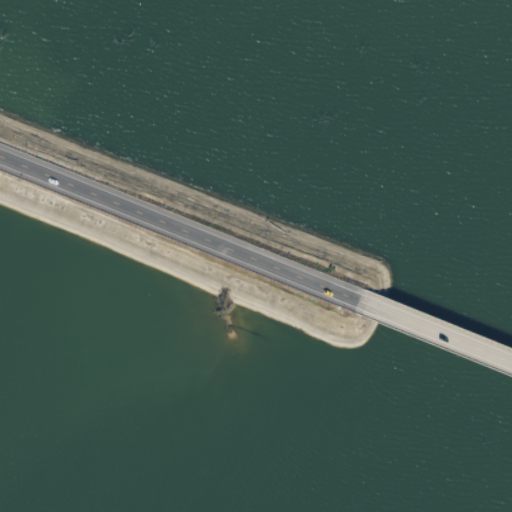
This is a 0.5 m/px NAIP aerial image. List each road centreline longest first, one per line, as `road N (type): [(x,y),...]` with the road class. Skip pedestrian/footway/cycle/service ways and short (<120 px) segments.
road 1 (tertiary): [(0,156),(360,301)]
road 2 (tertiary): [(360,301),(511,362)]
